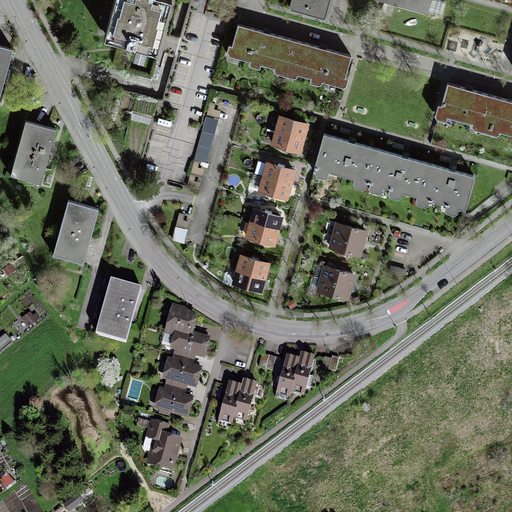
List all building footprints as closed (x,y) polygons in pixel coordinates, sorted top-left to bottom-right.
[(166,0),(107,0),(96,39),(150,55),(166,0)] [(329,0),(291,0),(290,7),(324,17),(329,0)] [(431,0),(379,0),(379,1),(427,15),(431,0)] [(342,87),(351,56),(325,49),(291,39),(266,32),(238,24),(230,55),(342,87)] [(0,104),(15,49),(0,45),(0,104)] [(511,134),(511,103),(492,98),(470,92),(447,86),(439,115),(511,134)] [(307,123),(279,116),(275,131),(272,145),(299,153),(302,144),(303,138),(305,130),(307,123)] [(55,128),(23,119),(8,173),(39,182),(55,128)] [(312,167),(464,209),(474,176),(449,169),(423,162),(400,155),(372,148),(351,142),(321,134),(312,167)] [(294,170),(267,162),(263,177),(259,191),(286,199),(289,188),(290,184),(292,178),(294,170)] [(97,211),(64,201),(47,260),(80,270),(97,211)] [(281,216),(254,209),(251,223),(247,237),(273,244),(276,235),(277,230),(279,221),(281,216)] [(366,230),(337,222),(336,229),(333,237),(332,243),(331,247),(359,255),(362,245),(366,230)] [(269,262),(241,254),(237,269),(233,284),(261,292),(264,281),(265,277),(267,270),(269,262)] [(3,268),(8,275),(16,270),(11,262),(3,268)] [(353,273),(326,266),(324,271),(322,281),(320,286),(319,292),(347,299),(350,288),(353,273)] [(138,290),(107,281),(90,335),(122,344),(138,290)] [(21,318),(28,328),(41,318),(36,312),(33,315),(30,311),(21,318)] [(169,340),(192,340),(197,325),(167,315),(160,337),(169,340)] [(0,354),(1,353),(0,353),(13,342),(5,333),(0,336),(0,354)] [(192,340),(169,340),(164,354),(195,365),(203,367),(210,346),(192,340)] [(289,395),(300,355),(287,352),(276,391),(289,395)] [(156,384),(187,393),(195,395),(201,374),(194,372),(195,365),(164,354),(156,384)] [(300,355),(289,395),(302,399),(313,359),(300,355)] [(234,421),(244,381),(232,378),(221,418),(234,421)] [(244,381),(234,421),(248,424),(258,384),(244,381)] [(187,393),(156,384),(148,412),(186,423),(192,403),(185,401),(187,393)] [(181,436),(159,430),(149,465),(172,471),(181,436)] [(0,481),(5,488),(14,481),(8,473),(0,479),(0,481)] [(63,504),(68,511),(69,511),(83,502),(77,494),(63,504)]
